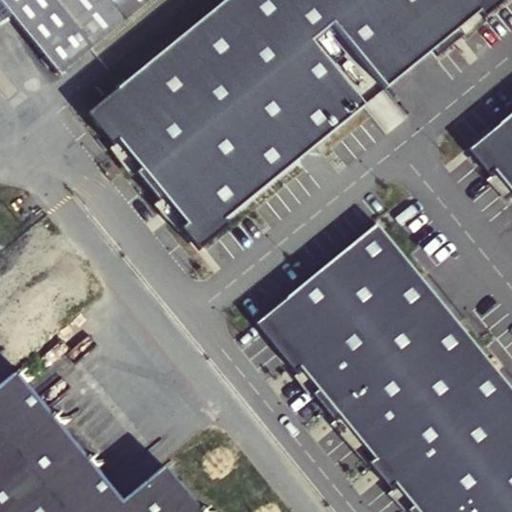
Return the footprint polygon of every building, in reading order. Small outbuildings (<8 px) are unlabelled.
[(0,0),(0,1),(11,15),(42,53),(57,41),(69,55),(54,68),(59,74),(149,0),(0,0)] [(503,0),(220,0),(89,108),(202,247),(367,112),(314,47),(336,29),(389,94),(503,0)] [(0,24),(11,15),(0,1),(0,24)] [(54,68),(69,55),(57,41),(42,53),(54,68)] [(511,118),(478,146),(511,188),(511,118)] [(511,511),(511,386),(381,226),(265,321),(421,511),(511,511)] [(222,511),(223,510),(220,507),(204,506),(174,469),(132,504),(100,465),(109,457),(115,449),(106,453),(97,461),(64,422),(72,414),(79,405),(69,411),(61,417),(29,379),(37,373),(45,363),(32,370),(25,375),(0,396),(0,511),(222,511)]
